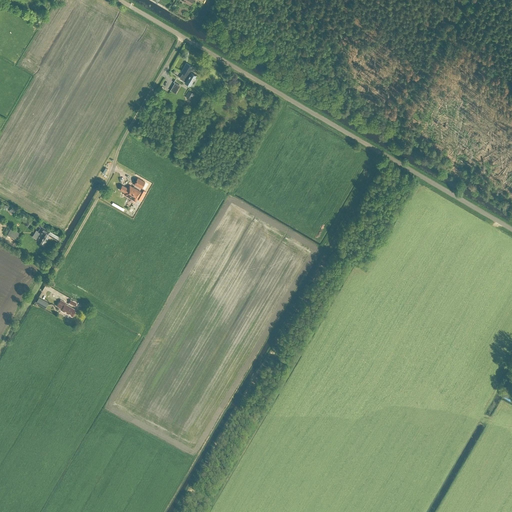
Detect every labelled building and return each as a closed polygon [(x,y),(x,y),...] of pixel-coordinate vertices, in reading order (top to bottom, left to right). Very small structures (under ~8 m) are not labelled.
[(191,86),(197,75),(191,71),(194,66),(187,62),(181,72),(183,73),(180,78),(185,81),(185,82),(191,86)] [(185,96),(191,100),(195,94),(188,90),(185,96)] [(209,132),(198,138),(200,142),(208,137),(210,140),(215,137),(213,134),(211,135),(209,132)] [(133,184),(141,188),(145,182),(137,177),(133,184)] [(135,201),(141,191),(129,185),(127,188),(122,184),(119,190),(124,193),(124,194),(135,201)] [(31,220),(27,218),(23,224),(28,226),(31,220)] [(36,229),(32,236),(37,239),(36,241),(43,245),(46,239),(45,239),(50,231),(41,226),(38,230),(36,229)] [(39,297),(36,302),(45,308),(48,303),(39,297)] [(66,302),(60,299),(56,305),(61,308),(61,310),(72,316),(76,310),(65,304),(66,302)]
